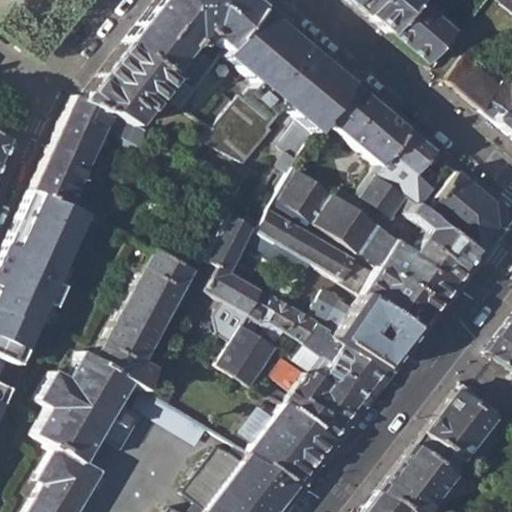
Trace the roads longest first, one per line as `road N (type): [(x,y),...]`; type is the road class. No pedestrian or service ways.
road 1 (residential): [(294,0),(511,181)]
road 2 (secondary): [(313,511),(441,346)]
